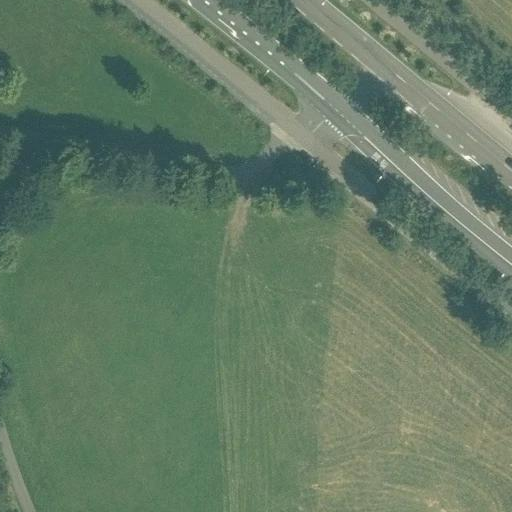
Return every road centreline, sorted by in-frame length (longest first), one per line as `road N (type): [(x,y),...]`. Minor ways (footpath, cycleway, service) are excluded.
road 1 (secondary): [(334,101),(511,258)]
road 2 (unclassified): [(298,132),(132,0)]
road 3 (unclassified): [(298,132),(429,241)]
road 4 (secondary): [(511,172),(382,61)]
road 5 (secondary): [(209,0),(334,101)]
